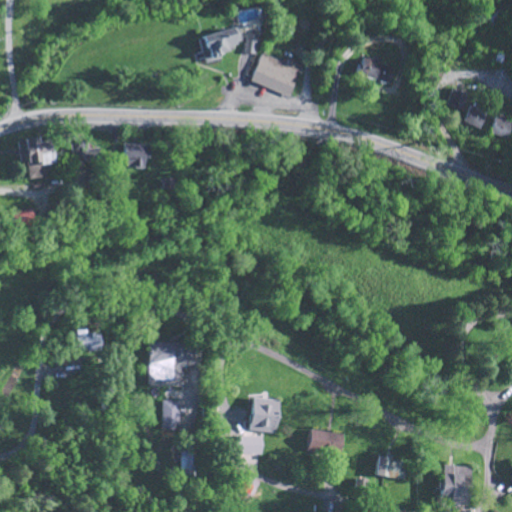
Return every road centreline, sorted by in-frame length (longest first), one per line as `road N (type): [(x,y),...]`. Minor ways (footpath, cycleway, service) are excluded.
road 1 (residential): [(492,441),(479,511),(373,507),(265,480),(232,458),(221,366),(228,350),(247,346),(449,445),(492,441)]
road 2 (secondary): [(0,128),(83,115),(287,124),(344,134),(511,189)]
road 3 (residential): [(0,460),(28,436),(42,340),(54,319),(77,307),(112,305),(192,323)]
road 4 (residential): [(492,441),(493,415),(462,355),(483,321),(511,313),(503,200),(492,185)]
road 5 (residential): [(464,175),(435,115),(438,90),(470,77),(508,93)]
road 6 (residential): [(12,125),(10,0)]
